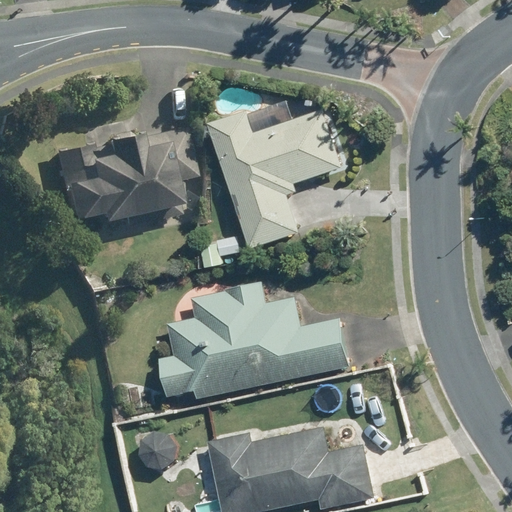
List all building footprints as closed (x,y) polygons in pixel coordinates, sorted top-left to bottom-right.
[(289,192),(299,189),(297,181),(343,166),(324,107),(256,130),(248,108),(211,120),(254,245),(302,229),(289,192)] [(181,201),(175,178),(193,173),(181,125),(87,146),(86,140),(51,149),(65,215),(90,209),(92,217),(119,211),(122,224),(177,211),(175,202),(181,201)] [(238,239),(221,241),(223,254),(240,251),(238,239)] [(228,289),(193,296),(197,315),(171,321),(177,353),(162,356),(171,394),(198,389),(199,395),(351,364),(341,316),(303,324),(297,294),(268,300),(264,278),(227,286),(228,289)] [(252,430),(211,438),(226,511),(249,511),(323,497),(325,507),(376,496),(365,443),(331,450),(325,425),(254,440),(252,430)] [(145,448),(145,452),(146,456),(147,459),(149,462),(151,465),(154,467),(157,469),(161,471),(164,471),(168,471),(172,470),(175,469),(178,467),(181,465),(184,462),(185,459),(187,456),(187,452),(187,448),(187,444),(185,441),(184,438),(181,435),(178,433),(175,431),(172,430),(168,429),(164,429),(161,430),(157,431),(154,433),(151,435),(149,438),(147,441),(146,445),(145,448)]
